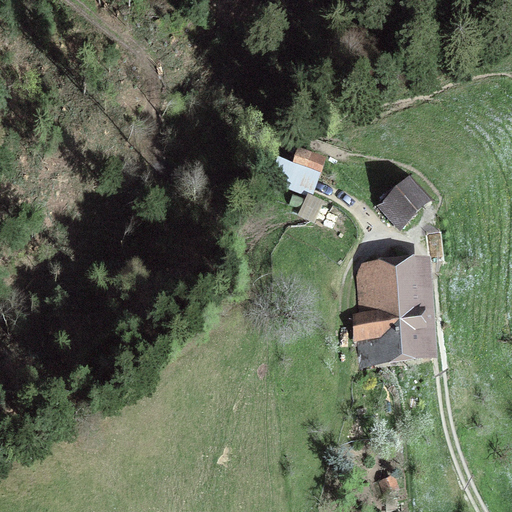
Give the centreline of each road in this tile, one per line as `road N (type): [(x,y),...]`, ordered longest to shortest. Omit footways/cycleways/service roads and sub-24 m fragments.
road 1 (track): [(308,511),(341,377),(349,274),(358,256),(381,243),(404,245),(427,262),(449,433),(481,511)]
road 2 (track): [(74,0),(146,57),(154,82),(152,143),(164,163),(199,174),(270,172),(316,187),(361,212),(381,243)]
